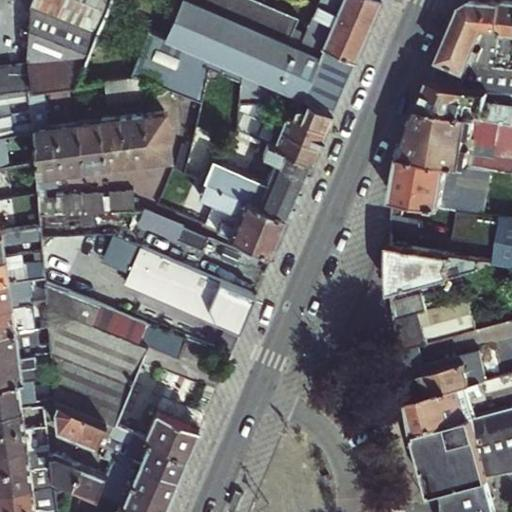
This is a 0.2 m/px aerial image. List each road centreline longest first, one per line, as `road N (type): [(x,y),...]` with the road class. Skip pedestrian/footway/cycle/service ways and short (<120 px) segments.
road 1 (secondary): [(423,0),(256,392)]
road 2 (residential): [(350,511),(347,470),(330,439),(256,392)]
road 3 (secondary): [(256,392),(205,511)]
